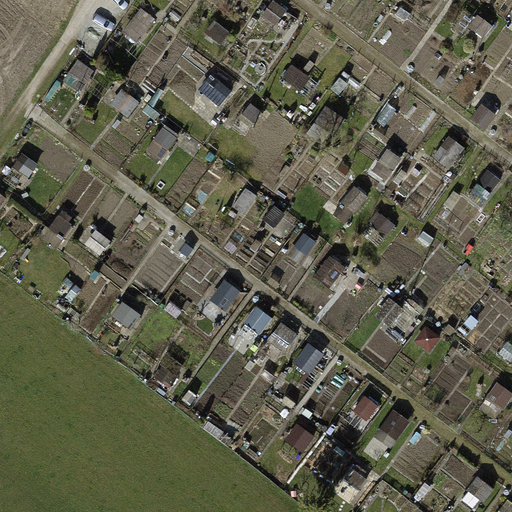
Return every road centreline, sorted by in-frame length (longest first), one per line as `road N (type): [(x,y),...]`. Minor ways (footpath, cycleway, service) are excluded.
road 1 (track): [(21,103),(511,483)]
road 2 (track): [(299,0),(511,162)]
